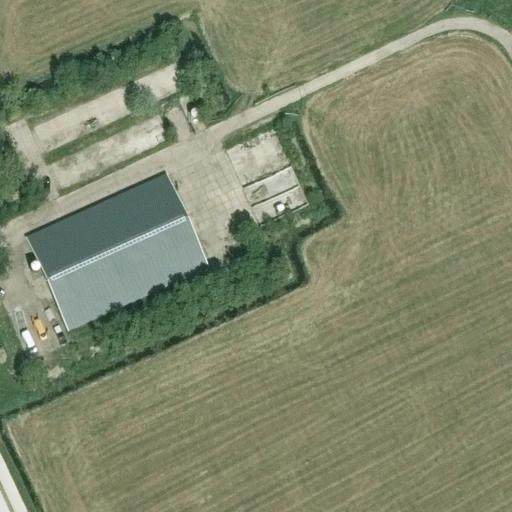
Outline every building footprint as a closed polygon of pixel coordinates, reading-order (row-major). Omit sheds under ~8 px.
[(163,111),(175,137),(188,131),(176,106),(163,111)] [(157,127),(139,128),(140,146),(158,146),(157,127)] [(89,157),(89,170),(107,170),(107,157),(89,157)] [(207,270),(166,179),(27,242),(68,333),(207,270)] [(301,192),(266,206),(271,220),(307,206),(301,192)] [(16,194),(10,199),(14,204),(20,200),(16,194)]
